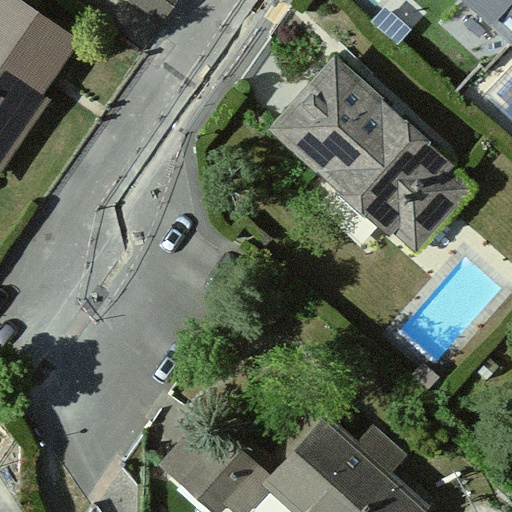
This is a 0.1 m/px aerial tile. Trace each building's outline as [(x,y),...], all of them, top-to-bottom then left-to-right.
[(0,0),(0,170),(51,101),(42,94),(80,41),(23,0),(0,0)] [(128,0),(162,24),(179,0),(128,0)] [(511,0),(463,0),(511,43),(511,0)] [(480,189),(335,57),(270,128),(391,239),(397,233),(420,254),(480,189)] [(292,511),(429,511),(432,509),(327,416),(273,478),(203,418),(160,467),(211,511),(218,511),(225,505),(233,511),(253,511),(271,493),(292,511)]
